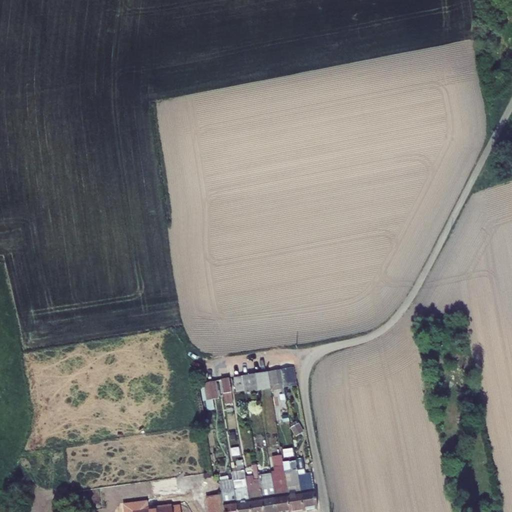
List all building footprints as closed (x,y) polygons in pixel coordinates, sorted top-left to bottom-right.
[(284,384),(297,382),(294,368),(282,370),(284,384)] [(271,386),(284,384),(282,370),(269,372),(271,386)] [(260,388),(271,386),(269,372),(258,374),(260,388)] [(245,394),(258,391),(255,374),(242,377),(245,391),(245,394)] [(237,392),(245,391),(242,377),(234,378),(235,381),(236,386),(237,392)] [(226,404),(233,403),(230,379),(222,380),(226,404)] [(206,400),(220,398),(217,381),(204,383),(206,400)] [(292,426),(293,428),(292,429),(297,436),(303,431),(299,425),(298,425),(296,423),(292,426)] [(277,511),(291,511),(287,487),(281,448),(270,449),(271,457),(274,457),(279,484),(279,489),(274,489),(277,511)] [(301,459),(296,460),(297,461),(305,511),(319,510),(312,474),(305,475),(303,463),(302,463),(302,460),(301,459)] [(297,461),(289,462),(293,486),(287,487),(291,511),(304,511),(305,511),(297,461)] [(240,481),(233,482),(233,483),(238,511),(251,511),(246,477),(244,465),(237,467),(240,481)] [(251,511),(264,511),(259,477),(258,470),(254,471),(256,481),(254,481),(253,477),(246,477),(251,511)] [(277,511),(274,489),(273,485),(272,475),(259,477),(264,511),(277,511)] [(230,490),(221,491),(222,495),(224,511),(238,511),(233,483),(229,484),(230,490)] [(224,511),(222,495),(208,497),(209,511),(224,511)] [(181,511),(181,506),(173,507),(173,505),(149,509),(148,502),(125,505),(125,511),(181,511)]
